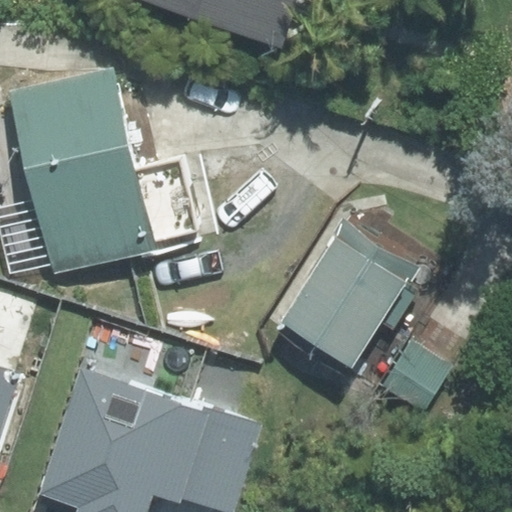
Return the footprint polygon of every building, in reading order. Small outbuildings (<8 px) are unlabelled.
[(173,0),(303,40),(315,0),(173,0)] [(158,152),(138,56),(19,81),(58,264),(210,232),(191,145),(158,152)] [(364,374),(438,256),(361,208),(288,326),(364,374)] [(433,412),(465,360),(424,335),(392,387),(433,412)] [(0,438),(20,372),(0,365),(0,438)] [(130,382),(81,366),(38,493),(78,506),(76,511),(146,511),(152,495),(181,505),(183,498),(224,511),(234,511),(264,425),(203,405),(202,410),(129,386),(130,382)]
